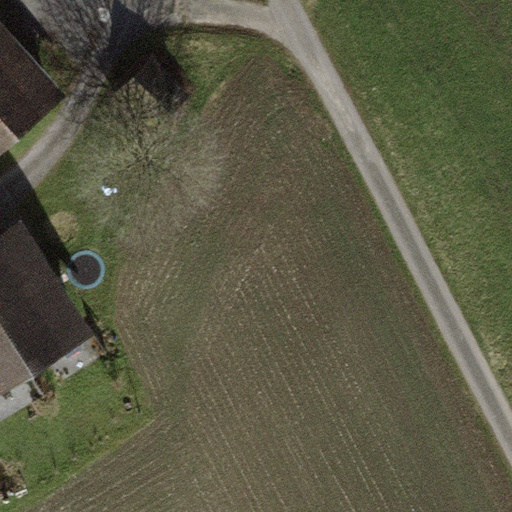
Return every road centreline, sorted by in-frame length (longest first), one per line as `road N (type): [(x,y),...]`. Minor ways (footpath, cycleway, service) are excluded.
road 1 (track): [(511,441),(281,0)]
road 2 (track): [(0,195),(76,123),(125,0)]
